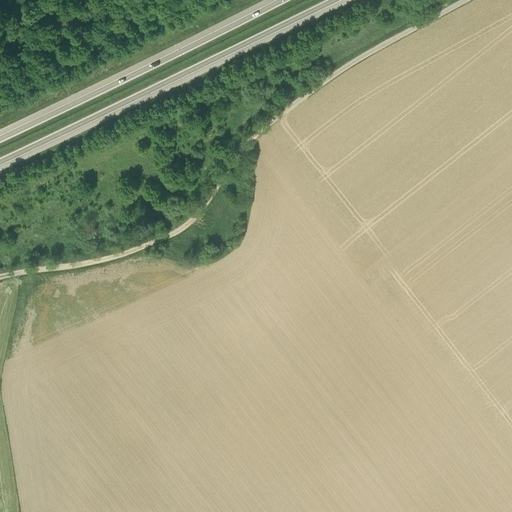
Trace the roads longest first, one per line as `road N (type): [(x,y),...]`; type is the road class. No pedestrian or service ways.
road 1 (track): [(465,0),(282,112),(172,233),(102,260),(0,278)]
road 2 (primary): [(0,162),(335,0)]
road 3 (primary): [(281,0),(0,138)]
